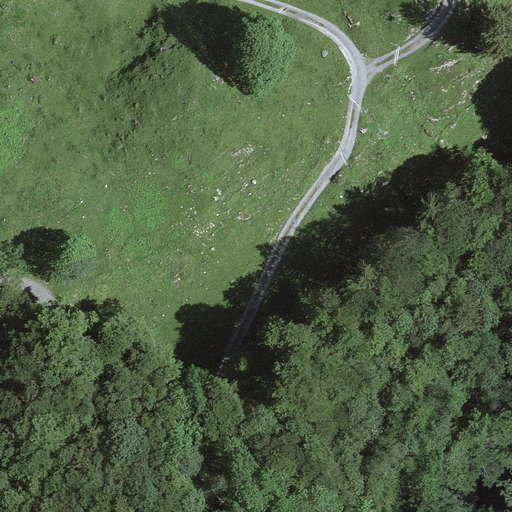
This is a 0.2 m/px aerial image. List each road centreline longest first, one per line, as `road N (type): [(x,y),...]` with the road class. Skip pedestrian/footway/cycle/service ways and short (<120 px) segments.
road 1 (track): [(207,511),(202,479),(218,385),(300,204),(349,141),(359,76),(348,44),(325,22),(274,0)]
road 2 (track): [(135,511),(70,385),(59,295),(16,281),(0,286)]
road 3 (track): [(511,394),(483,400),(412,466),(395,511)]
road 4 (track): [(359,76),(419,43),(450,0)]
